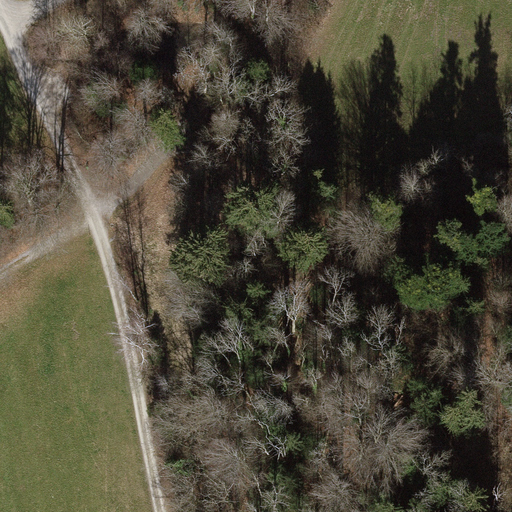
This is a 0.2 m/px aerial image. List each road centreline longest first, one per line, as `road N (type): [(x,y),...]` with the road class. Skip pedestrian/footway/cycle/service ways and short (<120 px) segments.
road 1 (track): [(0,27),(121,266),(164,511)]
road 2 (track): [(296,0),(267,48),(200,104),(149,167),(93,208)]
